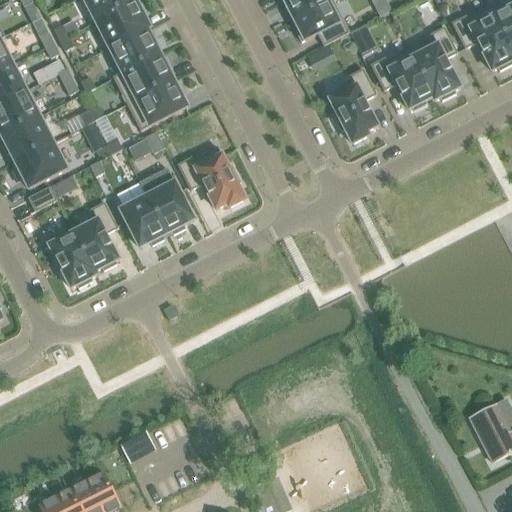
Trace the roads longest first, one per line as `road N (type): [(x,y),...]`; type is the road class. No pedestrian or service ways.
road 1 (residential): [(475,511),(317,208)]
road 2 (residential): [(317,208),(51,348)]
road 3 (residential): [(182,0),(290,208),(317,208)]
road 4 (residential): [(317,208),(329,189),(231,0)]
road 5 (residential): [(511,110),(317,208)]
